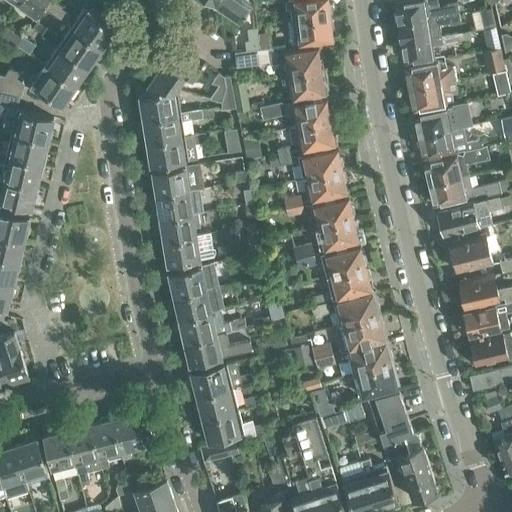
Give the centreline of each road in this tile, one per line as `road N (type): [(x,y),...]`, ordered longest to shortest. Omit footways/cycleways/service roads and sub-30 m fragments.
road 1 (residential): [(481,508),(395,187),(368,0)]
road 2 (residential): [(155,372),(104,100),(153,7)]
road 3 (residential): [(0,418),(155,372)]
road 4 (residential): [(202,511),(155,372)]
